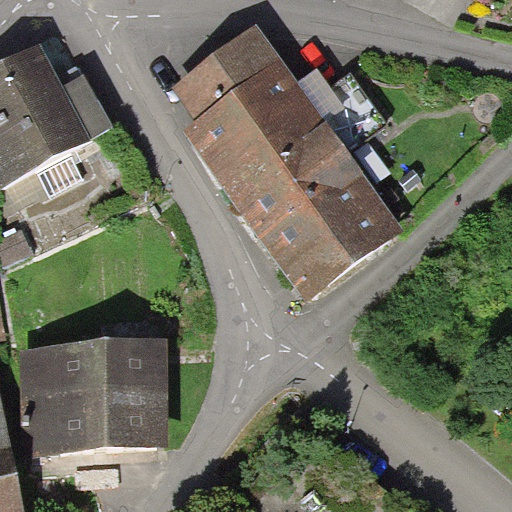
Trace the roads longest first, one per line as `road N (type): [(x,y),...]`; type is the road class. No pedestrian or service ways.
road 1 (residential): [(511,74),(205,14),(78,20)]
road 2 (residential): [(78,20),(220,262),(257,362)]
road 3 (residential): [(257,362),(328,322),(511,153)]
road 4 (residential): [(257,362),(327,393),(419,451),(488,511)]
road 5 (unclassified): [(257,362),(167,511)]
